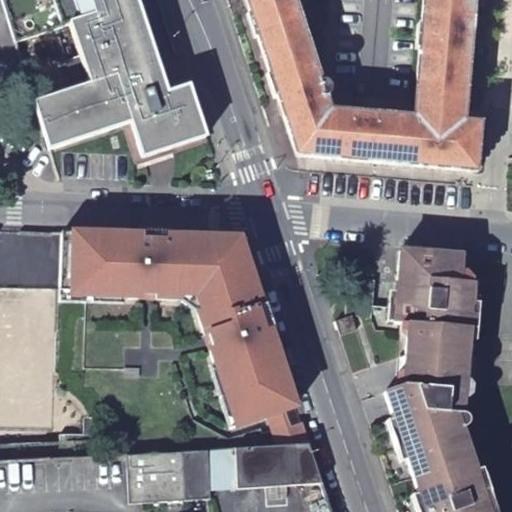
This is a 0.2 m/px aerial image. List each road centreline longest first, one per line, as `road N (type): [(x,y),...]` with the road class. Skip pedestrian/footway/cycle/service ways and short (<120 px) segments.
road 1 (secondary): [(367,511),(269,219)]
road 2 (residential): [(0,213),(269,219)]
road 3 (residential): [(498,0),(487,112),(498,128),(488,239)]
road 4 (secondary): [(269,219),(194,0)]
road 5 (residential): [(269,219),(488,239)]
